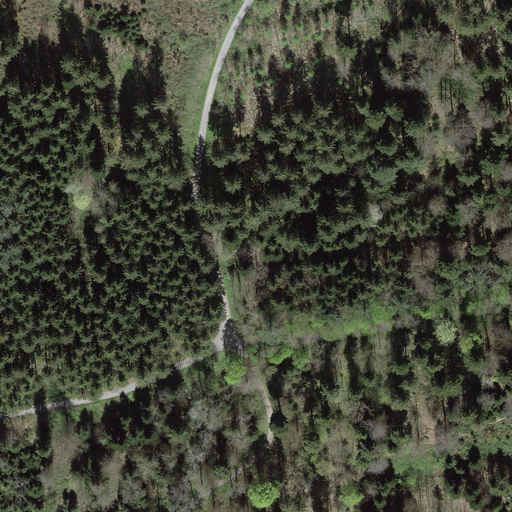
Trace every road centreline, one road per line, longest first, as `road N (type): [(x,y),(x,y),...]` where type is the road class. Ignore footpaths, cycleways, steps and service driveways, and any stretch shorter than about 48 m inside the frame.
road 1 (track): [(222,332),(222,292),(197,215),(199,146),(227,42),(252,0)]
road 2 (track): [(0,415),(125,390),(204,354),(222,332)]
road 3 (track): [(222,332),(249,365),(272,426),(256,459),(186,511)]
